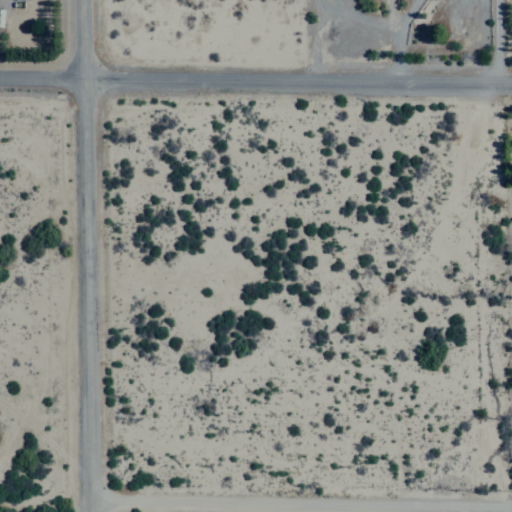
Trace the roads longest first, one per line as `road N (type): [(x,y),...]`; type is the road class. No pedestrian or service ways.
road 1 (tertiary): [(88,0),(93,511)]
road 2 (residential): [(511,83),(0,81)]
road 3 (residential): [(511,500),(93,500)]
